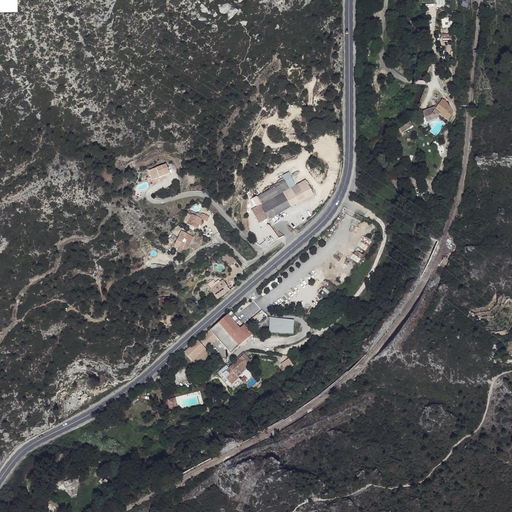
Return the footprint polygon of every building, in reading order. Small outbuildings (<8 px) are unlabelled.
[(430,118),(432,121),(436,121),(440,116),(449,121),(453,113),(440,99),(434,108),(424,114),(425,119),(430,118)] [(151,167),(154,176),(171,171),(167,161),(151,167)] [(277,181),(273,183),(275,187),(279,194),(283,193),(295,185),(290,175),(285,177),(288,182),(280,187),(277,181)] [(285,177),(277,181),(280,187),(288,182),(285,177)] [(275,187),(257,196),(261,204),(275,196),(279,194),(275,187)] [(279,194),(275,196),(282,209),(289,205),(283,193),(279,194)] [(275,196),(261,204),(268,216),(282,209),(275,196)] [(192,209),(187,219),(196,223),(198,218),(200,219),(202,214),(207,216),(209,212),(203,209),(201,213),(192,209)] [(171,233),(169,238),(173,240),(173,238),(176,239),(175,243),(187,248),(194,235),(186,231),(184,235),(180,233),(178,237),(171,233)] [(228,251),(222,257),(231,265),(238,260),(228,251)] [(213,276),(217,282),(223,278),(220,273),(213,276)] [(206,281),(210,287),(217,282),(213,276),(206,281)] [(210,287),(217,296),(230,288),(223,278),(217,282),(210,287)] [(211,328),(230,351),(253,332),(250,329),(249,327),(246,323),(244,324),(243,323),(239,326),(230,313),(211,328)] [(294,319),(270,317),(269,332),(293,333),(294,319)] [(186,350),(191,357),(206,346),(203,343),(207,340),(203,335),(186,350)] [(230,363),(236,371),(240,367),(242,369),(253,360),(245,350),(230,363)] [(228,378),(236,371),(230,363),(229,364),(221,370),(222,372),(221,373),(222,376),(224,374),(228,378)]
